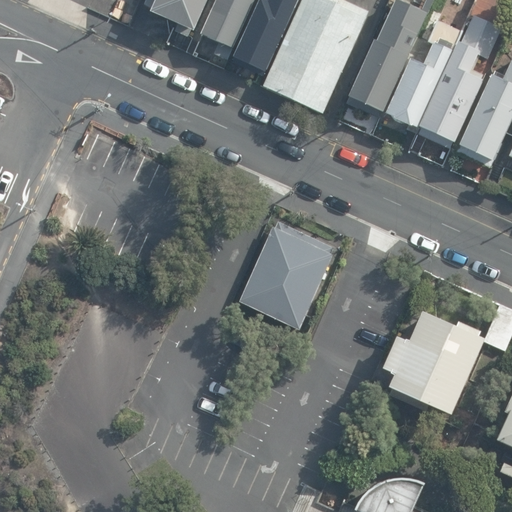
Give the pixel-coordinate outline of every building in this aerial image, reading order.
[(213,0),(150,0),(147,7),(157,11),(155,15),(179,26),(176,32),(190,38),(193,32),(198,34),(213,0)] [(215,55),(231,62),(257,0),(219,0),(204,37),(220,44),(215,55)] [(268,80),(303,0),(263,0),(235,64),(268,80)] [(371,13),(343,0),(305,0),(266,88),(325,115),(371,13)] [(403,0),(386,38),(374,32),(345,97),(379,113),(418,27),(416,26),(427,0),(403,0)] [(481,24),(470,19),(418,131),(453,147),(485,78),(470,71),(475,61),(478,62),(502,10),(489,4),(481,24)] [(423,61),(411,55),(386,110),(408,120),(406,125),(416,130),(461,27),(437,16),(427,38),(433,40),(423,61)] [(501,70),(493,67),(457,148),(491,164),(511,117),(511,56),(509,64),(505,62),(501,70)] [(243,303),(302,332),(335,256),(333,255),(335,249),(280,222),(277,229),(275,228),(243,303)] [(505,349),(511,332),(511,307),(500,302),(484,339),(505,349)] [(386,391),(449,419),(483,342),(474,339),(476,334),(454,324),(451,329),(420,315),(407,345),(394,340),(380,372),(392,378),(386,391)] [(511,408),(509,415),(511,416),(511,419),(501,443),(511,447),(511,467),(507,465),(503,473),(511,477),(511,408)] [(422,511),(433,489),(422,483),(411,482),(402,482),(391,485),(382,489),(373,495),(366,502),(361,511),(360,511),(422,511)]
